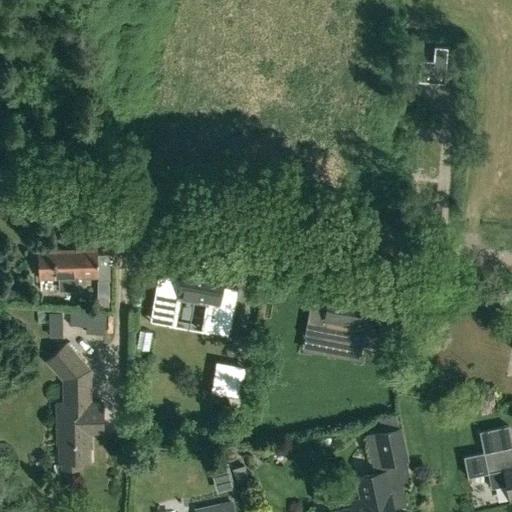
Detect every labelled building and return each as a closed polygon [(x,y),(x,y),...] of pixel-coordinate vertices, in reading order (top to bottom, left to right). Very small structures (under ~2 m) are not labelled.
[(448,83),(451,47),(438,46),(437,60),(424,59),(422,81),(448,83)] [(39,277),(59,276),(59,291),(79,290),(79,276),(98,275),(98,249),(92,249),(92,240),(76,240),(76,249),(38,250),(39,277)] [(184,263),(181,279),(160,275),(152,319),(177,324),(183,297),(208,302),(203,329),(228,334),(236,290),(222,287),(225,271),(184,263)] [(109,308),(109,279),(98,280),(98,307),(109,308)] [(311,296),(305,334),(306,334),(321,337),(362,344),(390,349),(392,339),(396,314),(370,309),(372,297),(336,290),(334,300),(327,299),(311,296)] [(62,311),(49,312),(49,338),(62,338),(62,311)] [(71,312),(70,328),(86,329),(86,332),(106,333),(108,315),(71,312)] [(90,369),(66,343),(47,360),(64,379),(64,402),(57,402),(57,442),(59,442),(60,460),(62,460),(62,467),(79,467),(79,460),(89,459),(88,446),(91,446),(90,369)] [(240,398),(246,366),(232,364),(229,380),(213,377),(211,392),(240,398)] [(239,410),(241,398),(240,398),(228,396),(226,407),(239,410)] [(400,423),(375,428),(382,462),(407,457),(400,423)] [(511,446),(485,452),(492,487),(507,484),(511,500),(511,499),(511,446)] [(332,511),(325,511),(393,511),(393,508),(385,468),(373,470),(370,471),(354,474),(359,499),(352,500),(353,506),(332,511)] [(234,511),(232,502),(219,504),(196,510),(196,511),(234,511)]
